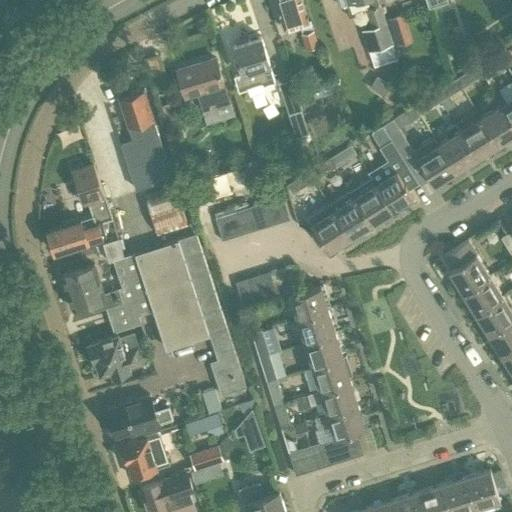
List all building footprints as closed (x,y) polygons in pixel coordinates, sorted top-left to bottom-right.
[(275,0),(284,27),(309,19),(303,0),(275,0)] [(392,42),(380,5),(365,10),(370,26),(360,29),(367,49),(392,42)] [(402,13),(386,18),(395,45),(411,40),(402,13)] [(317,44),(313,29),(300,33),(305,48),(317,44)] [(263,84),(275,80),(261,34),(233,43),(242,73),(258,68),(263,84)] [(475,62),(481,72),(502,59),(496,49),(475,62)] [(204,109),(229,102),(215,56),(177,68),(185,93),(198,89),(204,109)] [(455,76),(461,85),(481,72),(475,62),(455,76)] [(461,85),(455,76),(434,89),(440,98),(461,85)] [(292,78),(279,83),(289,113),(296,135),(307,131),(300,109),(302,108),(292,78)] [(135,187),(169,176),(161,154),(165,152),(161,136),(159,136),(143,87),(118,96),(132,136),(120,140),(128,163),(127,163),(135,187)] [(440,98),(434,89),(412,102),(419,112),(440,98)] [(511,94),(500,102),(511,119),(511,94)] [(480,115),(497,142),(511,132),(511,119),(500,102),(480,115)] [(497,142),(480,115),(458,128),(475,156),(497,142)] [(454,169),(437,141),(433,135),(411,149),(391,117),(382,123),(404,156),(414,150),(434,182),(454,169)] [(437,141),(454,169),(475,156),(458,128),(437,141)] [(359,137),(349,143),(355,152),(365,146),(359,137)] [(328,156),(334,165),(355,152),(349,143),(328,156)] [(328,156),(310,167),(307,169),(313,178),(334,165),(328,156)] [(369,174),(374,182),(391,209),(414,195),(408,186),(418,180),(404,156),(393,163),(396,168),(385,175),(380,167),(369,174)] [(107,218),(111,216),(93,160),(72,167),(83,201),(87,200),(94,221),(82,225),(79,217),(46,228),(53,249),(106,233),(104,225),(109,224),(107,218)] [(313,178),(307,169),(286,182),(292,192),(313,178)] [(391,209),(374,182),(352,195),(369,222),(391,209)] [(189,221),(177,184),(145,194),(157,232),(189,221)] [(272,197),(279,221),(290,218),(283,194),(272,197)] [(369,222),(352,195),(332,208),(349,235),(369,222)] [(279,221),(272,197),(261,201),(268,224),(279,221)] [(250,204),(257,228),(268,224),(261,201),(250,204)] [(257,228),(250,204),(238,208),(246,231),(257,228)] [(246,231),(238,208),(227,211),(234,235),(246,231)] [(349,235),(332,208),(311,221),(328,248),(349,235)] [(234,235),(227,211),(215,215),(223,238),(234,235)] [(122,250),(123,254),(142,311),(153,308),(166,346),(208,332),(216,357),(210,359),(221,392),(246,384),(196,230),(126,253),(125,249),(122,250)] [(511,253),(511,233),(509,230),(500,235),(511,253)] [(123,254),(122,250),(125,249),(121,238),(103,244),(108,259),(112,258),(123,254)] [(462,290),(490,273),(468,238),(443,253),(451,265),(448,268),(462,290)] [(142,311),(123,254),(112,258),(121,284),(124,292),(119,294),(121,300),(105,305),(113,329),(141,320),(138,313),(142,311)] [(93,309),(105,305),(121,300),(119,294),(124,292),(121,284),(102,290),(93,262),(60,273),(72,308),(90,301),(93,309)] [(280,266),(287,289),(298,285),(291,263),(280,266)] [(269,270),(277,292),(287,289),(280,266),(269,270)] [(277,292),(269,270),(258,273),(265,296),(277,292)] [(247,277),(254,299),(265,296),(258,273),(247,277)] [(475,311),(503,294),(490,273),(462,290),(475,311)] [(254,299),(247,277),(236,280),(243,303),(254,299)] [(297,317),(328,307),(320,283),(289,293),(297,317)] [(489,333),(511,317),(511,309),(503,294),(475,311),(489,333)] [(304,341),(335,332),(328,307),(297,317),(304,341)] [(511,317),(489,333),(502,354),(511,347),(511,317)] [(259,356),(269,352),(262,328),(252,331),(259,356)] [(128,365),(142,361),(133,330),(117,335),(117,333),(87,342),(93,361),(95,360),(99,373),(112,369),(113,374),(129,368),(128,365)] [(312,365),(343,356),(335,332),(304,341),(312,365)] [(511,347),(502,354),(511,369),(511,347)] [(267,379),(277,376),(269,352),(259,356),(267,379)] [(319,388),(350,378),(343,356),(312,365),(319,388)] [(274,402),(284,399),(277,376),(267,379),(274,402)] [(358,403),(350,378),(319,388),(307,392),(311,403),(322,399),(327,413),(358,403)] [(154,408),(149,392),(106,406),(115,434),(142,425),(144,432),(160,427),(158,420),(172,416),(168,404),(154,408)] [(284,399),(274,402),(281,427),(291,424),(284,399)] [(365,426),(358,403),(327,413),(315,417),(318,428),(330,424),(334,435),(334,436),(345,433),(356,429),(365,426)] [(356,429),(345,433),(352,455),(363,452),(356,429)] [(157,462),(168,458),(159,431),(121,443),(131,474),(158,465),(157,462)] [(352,455),(345,433),(334,436),(341,459),(352,455)] [(322,439),(329,462),(341,459),(334,436),(334,435),(322,439)] [(311,442),(318,466),(329,462),(322,439),(311,442)] [(318,466),(311,442),(299,446),(307,469),(318,466)] [(189,454),(194,468),(222,459),(217,445),(189,454)] [(307,469),(299,446),(288,450),(296,473),(307,469)] [(189,470),(193,483),(222,473),(217,460),(194,468),(189,470)] [(466,474),(475,505),(500,497),(490,466),(466,474)] [(149,511),(154,511),(193,499),(189,488),(192,487),(187,470),(141,485),(149,511)] [(452,511),(475,505),(466,474),(442,482),(452,511)] [(0,511),(20,511),(9,476),(0,478),(0,511)] [(419,489),(426,511),(452,511),(442,482),(419,489)] [(251,511),(285,511),(279,489),(248,499),(251,511)] [(426,511),(419,489),(395,496),(400,511),(426,511)] [(400,511),(395,496),(372,504),(374,511),(400,511)]
